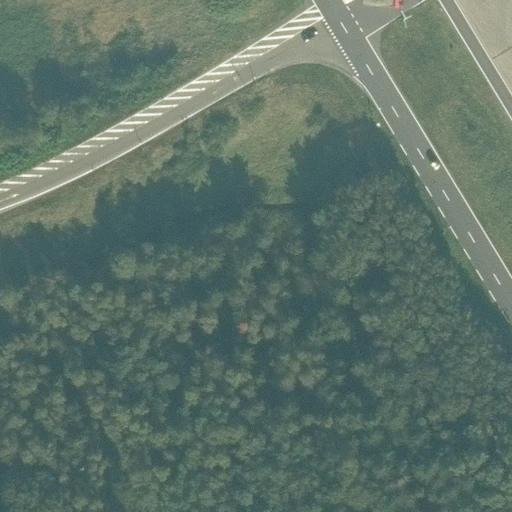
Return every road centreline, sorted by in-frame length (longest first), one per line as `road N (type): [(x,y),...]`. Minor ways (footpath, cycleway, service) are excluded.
road 1 (motorway): [(0,204),(140,136),(339,20)]
road 2 (primary): [(339,20),(511,302)]
road 3 (primary): [(511,109),(445,0)]
